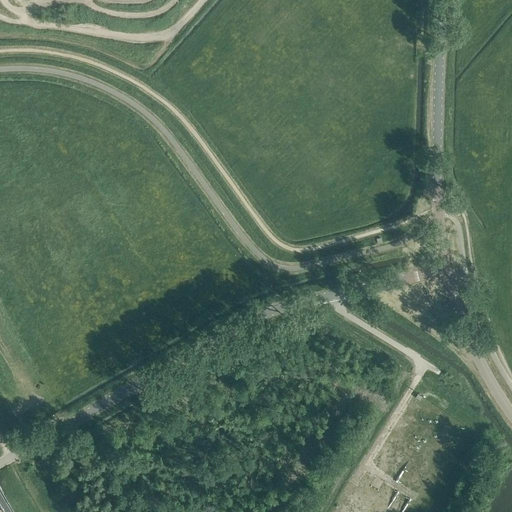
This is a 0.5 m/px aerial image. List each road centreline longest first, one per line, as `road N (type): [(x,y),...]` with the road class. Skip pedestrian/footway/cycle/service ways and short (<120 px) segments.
road 1 (unknown): [(437,206),(397,225),(292,250),(269,235),(181,118),(136,82),(79,58),(0,51)]
road 2 (unclassified): [(0,463),(257,316),(444,269)]
road 3 (tertiary): [(444,269),(436,185),(441,0)]
road 4 (track): [(0,17),(166,35),(204,0)]
road 5 (unknown): [(437,206),(454,205),(467,222),(481,299),(511,374)]
road 6 (tertiary): [(511,414),(480,362),(444,269)]
